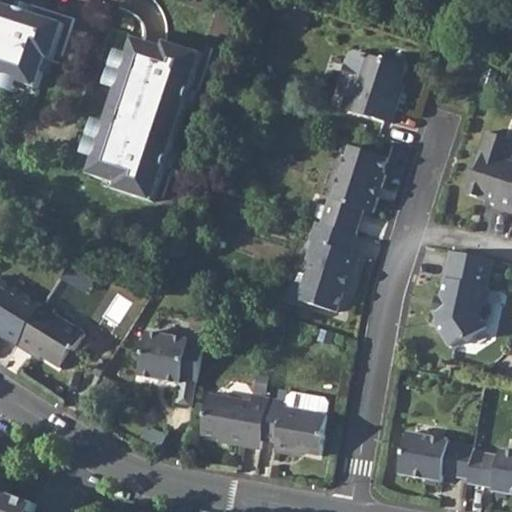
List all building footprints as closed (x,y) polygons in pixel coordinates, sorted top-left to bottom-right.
[(0,2),(0,69),(22,77),(20,84),(38,90),(47,60),(53,62),(65,24),(28,11),(0,2)] [(188,102),(203,54),(166,42),(164,48),(134,38),(129,56),(135,58),(125,91),(118,89),(107,125),(113,127),(102,160),(96,158),(90,176),(119,185),(117,191),(155,203),(163,177),(188,102)] [(399,91),(407,66),(404,59),(393,56),(386,60),(356,51),(350,54),(339,87),(342,93),(348,95),(343,109),(392,124),(403,92),(399,91)] [(118,89),(125,91),(135,58),(129,56),(119,53),(108,86),(118,89)] [(0,88),(17,94),(20,84),(22,77),(0,69),(0,88)] [(86,155),(96,158),(102,160),(113,127),(107,125),(96,121),(86,155)] [(496,208),(511,213),(511,162),(510,162),(511,156),(511,139),(487,131),(480,153),(485,155),(479,174),(474,172),(468,194),(497,204),(496,208)] [(382,188),(386,175),(384,174),(389,159),(351,147),(334,200),(330,199),(322,224),(357,235),(365,210),(374,213),(379,198),(377,197),(380,187),(382,188)] [(474,172),(479,174),(485,155),(480,153),(474,172)] [(351,253),(357,235),(322,224),(317,222),(304,270),(307,275),(299,301),(337,313),(351,273),(355,274),(361,256),(351,253)] [(481,317),(484,307),(489,303),(491,293),(488,288),(494,261),(452,252),(443,299),(438,298),(438,300),(435,314),(438,319),(437,325),(451,347),(465,338),(467,342),(489,328),(481,317)] [(19,347),(43,307),(0,280),(0,329),(6,334),(4,337),(19,347)] [(36,352),(63,368),(74,350),(76,352),(87,334),(54,314),(56,310),(46,304),(43,307),(19,347),(34,355),(36,352)] [(148,332),(140,376),(182,384),(183,380),(198,383),(204,346),(189,344),(189,339),(148,332)] [(178,407),(193,409),(198,383),(183,380),(182,384),(178,407)] [(271,399),(264,440),(279,443),(277,452),(295,456),(296,452),(323,457),(330,404),(326,399),(293,393),(289,397),(288,402),(271,399)] [(230,444),(262,450),(264,440),(271,399),(255,396),(254,403),(210,395),(203,435),(231,440),(230,444)] [(476,448),(451,443),(451,441),(409,433),(402,475),(444,483),(445,475),(470,480),(475,452),(476,448)] [(511,495),(511,451),(502,450),(501,456),(475,452),(470,480),(469,484),(495,488),(494,492),(511,495)] [(0,511),(34,511),(37,505),(0,491),(0,511)]
